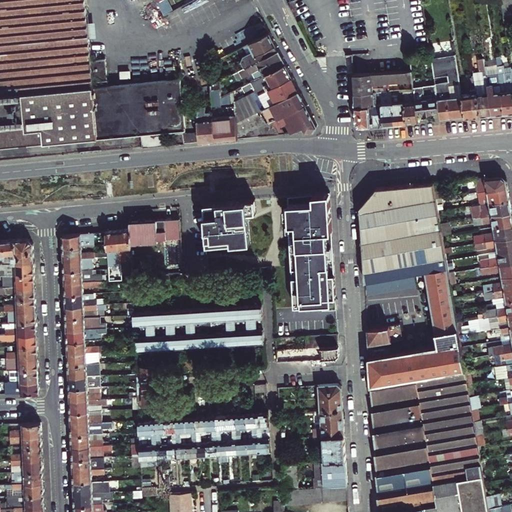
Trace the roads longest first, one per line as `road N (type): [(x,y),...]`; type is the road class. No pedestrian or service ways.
road 1 (tertiary): [(0,173),(271,148),(342,151)]
road 2 (residential): [(354,365),(342,151)]
road 3 (residential): [(45,218),(191,200),(195,262)]
road 4 (residential): [(45,218),(56,408)]
road 5 (tertiary): [(342,151),(511,141)]
road 6 (residential): [(270,0),(342,151)]
road 7 (residential): [(364,511),(354,365)]
